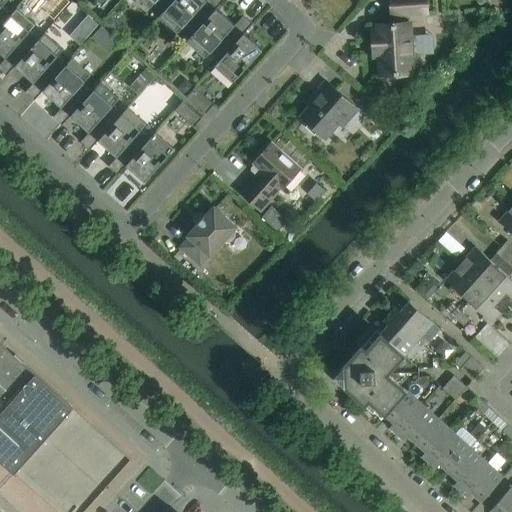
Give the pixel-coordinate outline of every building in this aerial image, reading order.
[(3,5),(7,0),(0,0),(0,27),(12,14),(12,13),(3,5)] [(52,0),(50,3),(60,12),(69,2),(66,0),(52,0)] [(165,10),(173,0),(142,0),(150,7),(155,1),(164,9),(165,10)] [(193,35),(217,8),(216,7),(222,0),(173,0),(165,10),(164,9),(159,15),(178,32),(183,26),(192,34),(193,35)] [(377,29),(373,29),(375,56),(378,56),(380,74),(413,72),(412,54),(417,53),(416,35),(411,35),(411,22),(408,23),(408,13),(427,12),(426,0),(391,0),(392,14),(395,14),(395,23),(377,24),(377,29)] [(31,30),(36,24),(17,7),(12,13),(12,14),(0,27),(0,50),(7,57),(0,63),(0,68),(7,74),(16,65),(40,38),(39,38),(31,30)] [(220,59),(245,32),(244,32),(253,22),(244,14),(235,24),(217,8),(193,35),(192,34),(187,40),(205,57),(211,51),(220,59)] [(88,15),(69,36),(79,45),(98,25),(88,15)] [(112,15),(104,24),(114,32),(118,27),(118,21),(112,15)] [(102,25),(92,37),(99,42),(108,31),(102,25)] [(68,63),(67,62),(58,54),(64,48),(45,32),(39,38),(40,38),(16,65),(34,81),(26,91),(35,99),(43,90),(44,90),(68,63)] [(263,49),(245,32),(220,59),(214,65),(234,82),(263,49)] [(158,52),(150,62),(158,69),(167,60),(158,52)] [(86,79),(91,73),(72,56),(67,62),(68,63),(44,90),(62,106),(53,116),(62,124),(71,114),(71,115),(96,88),(95,87),(86,79)] [(147,67),(138,76),(147,85),(156,75),(147,67)] [(138,96),(147,85),(138,76),(129,87),(138,96)] [(185,79),(177,87),(187,96),(194,88),(185,79)] [(320,95),(301,116),(325,138),(344,116),(348,119),(358,108),(327,80),(317,92),(320,95)] [(114,104),(119,98),(100,81),(95,87),(96,88),(71,115),(90,131),(81,141),(90,149),(99,139),(123,113),(122,112),(114,104)] [(206,112),(214,104),(214,103),(195,86),(194,88),(187,96),(206,112)] [(175,109),(194,126),(202,117),(183,100),(175,109)] [(384,116),(372,105),(364,114),(376,125),(384,116)] [(141,129),(147,123),(128,106),(122,112),(123,113),(99,139),(117,156),(109,165),(118,173),(126,164),(127,164),(151,137),(150,137),(141,129)] [(175,148),(155,131),(150,137),(151,137),(127,164),(145,181),(175,148)] [(251,181),(241,192),(261,210),(271,199),(281,187),(282,188),(301,167),(272,141),(253,162),(261,169),(251,181)] [(325,191),(316,183),(307,194),(315,202),(325,191)] [(190,236),(180,247),(200,265),(210,254),(211,254),(223,241),(227,241),(229,240),(235,234),(236,231),(235,228),(236,226),(214,206),(205,216),(204,215),(196,224),(198,225),(189,235),(190,236)] [(272,206),(262,217),(278,231),(288,220),(272,206)] [(511,206),(500,220),(511,231),(511,206)] [(511,243),(507,240),(502,246),(511,254),(511,253),(511,243)] [(476,246),(461,263),(484,284),(499,267),(476,246)] [(511,254),(502,246),(496,252),(505,260),(511,254)] [(484,284),(461,263),(446,279),(469,300),(484,284)] [(511,300),(511,278),(499,267),(484,284),(508,305),(511,300)] [(508,305),(484,284),(469,300),(493,322),(508,305)] [(440,328),(434,322),(409,301),(401,310),(396,306),(390,313),(419,339),(422,335),(428,341),(440,328)] [(455,317),(461,310),(451,302),(445,308),(455,317)] [(470,319),(461,310),(455,317),(464,325),(470,319)] [(419,339),(390,313),(384,320),(388,324),(381,332),(380,334),(404,355),(419,339)] [(359,348),(341,369),(341,383),(363,402),(382,419),(386,414),(385,413),(406,389),(388,373),(404,355),(380,334),(381,332),(377,328),(359,348)] [(0,460),(14,474),(73,408),(0,342),(0,460)] [(471,356),(466,362),(472,368),(478,361),(471,356)] [(439,358),(432,358),(433,366),(433,368),(443,368),(443,366),(443,363),(439,358)] [(478,361),(472,368),(478,373),(484,367),(478,361)] [(462,366),(460,368),(466,374),(472,368),(466,362),(462,366)] [(472,368),(466,374),(473,380),(478,373),(472,368)] [(454,374),(449,381),(455,387),(461,380),(454,374)] [(461,380),(455,387),(461,392),(467,386),(461,380)] [(449,381),(443,387),(449,393),(455,387),(449,381)] [(455,387),(449,393),(456,399),(461,392),(455,387)] [(397,432),(422,404),(406,389),(385,413),(386,414),(394,422),(390,426),(397,432)] [(483,401),(477,395),(471,401),(477,407),(483,401)] [(489,406),(483,401),(477,407),(483,413),(489,406)] [(417,442),(438,418),(422,404),(397,432),(404,438),(408,434),(417,442)] [(429,461),(454,432),(438,418),(417,442),(426,450),(422,455),(429,461)] [(511,432),(511,426),(508,424),(502,430),(509,436),(511,432)] [(449,471),(471,447),(454,432),(429,461),(436,467),(440,463),(449,471)] [(461,490),(487,461),(471,447),(449,471),(458,479),(454,484),(461,490)] [(482,500),(503,476),(487,461),(461,490),(468,496),(472,492),(482,500)] [(511,511),(511,485),(491,509),(494,511),(511,511)]
